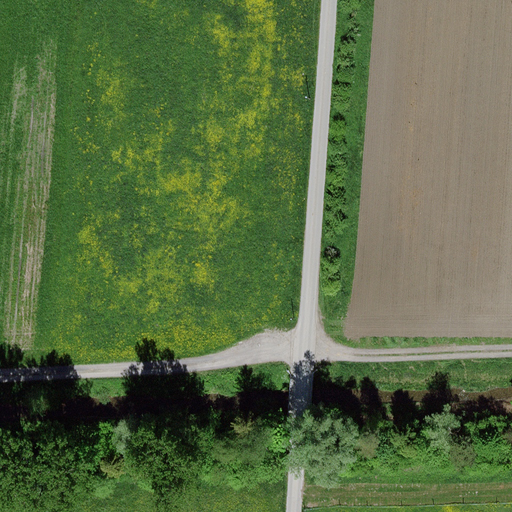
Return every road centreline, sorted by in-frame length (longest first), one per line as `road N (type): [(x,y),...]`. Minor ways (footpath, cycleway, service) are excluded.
road 1 (track): [(511,349),(369,356),(322,345),(274,347),(181,370),(0,376)]
road 2 (track): [(306,346),(334,0)]
road 3 (track): [(306,346),(295,511)]
